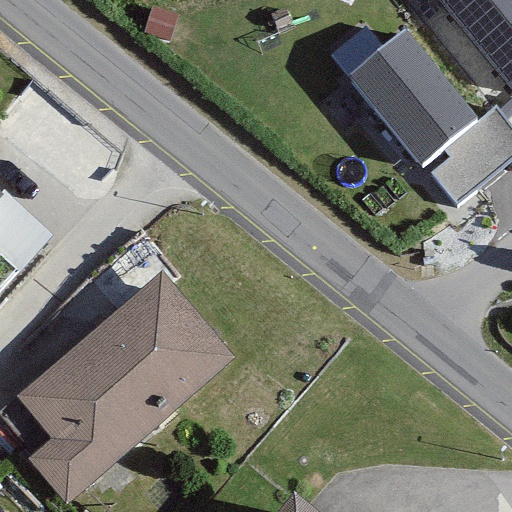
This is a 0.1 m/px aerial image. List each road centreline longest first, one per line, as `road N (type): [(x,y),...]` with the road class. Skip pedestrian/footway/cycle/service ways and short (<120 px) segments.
road 1 (residential): [(0,392),(207,151)]
road 2 (tertiary): [(422,327),(207,151)]
road 3 (tertiary): [(207,151),(21,0)]
